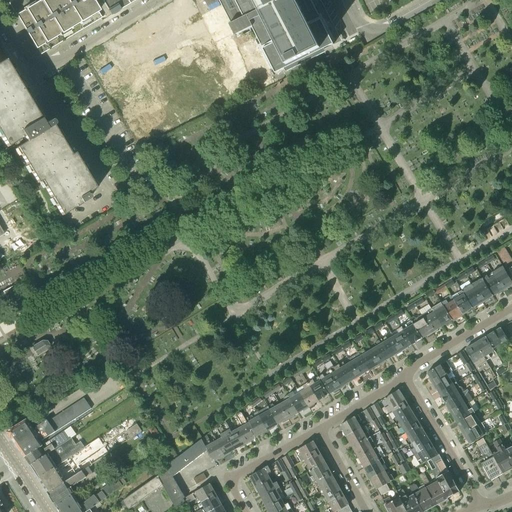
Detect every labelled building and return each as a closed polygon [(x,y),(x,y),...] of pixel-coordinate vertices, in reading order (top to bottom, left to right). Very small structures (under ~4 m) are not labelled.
[(18,14),(16,15),(37,49),(98,12),(90,0),(42,0),(19,14),(18,14)] [(321,19),(311,0),(219,0),(231,23),(229,24),(235,35),(252,27),(275,73),(333,44),(332,42),(321,19)] [(235,36),(235,35),(229,24),(222,9),(151,46),(187,117),(266,79),(253,53),(203,77),(202,78),(192,57),(235,36)] [(0,133),(2,137),(1,137),(7,148),(20,141),(22,145),(17,149),(17,150),(18,149),(22,155),(21,156),(28,167),(29,166),(33,172),(31,173),(38,184),(42,182),(46,188),(45,189),(52,199),(53,199),(57,205),(55,205),(62,217),(82,204),(89,199),(90,198),(90,197),(89,195),(88,195),(87,195),(96,189),(95,188),(94,188),(91,183),(92,182),(85,170),(84,171),(80,165),(81,164),(75,153),(70,156),(66,150),(67,149),(60,138),(59,139),(56,133),(57,132),(53,126),(54,124),(54,123),(53,122),(52,121),(51,120),(50,120),(40,103),(33,107),(5,60),(0,62),(0,133)] [(485,260),(487,265),(495,260),(495,259),(492,255),(485,260)] [(492,273),(494,276),(503,291),(508,288),(509,286),(511,284),(511,282),(503,267),(492,273)] [(465,272),(467,277),(475,272),(473,268),(465,272)] [(467,277),(465,272),(457,277),(459,281),(467,277)] [(503,291),(494,276),(489,279),(487,276),(482,279),(493,296),(497,294),(499,294),(503,291)] [(444,284),(447,289),(454,284),(451,279),(444,284)] [(493,296),(482,279),(477,282),(479,285),(474,288),(483,304),(488,300),(489,298),(493,296)] [(447,289),(444,284),(434,290),(437,295),(447,289)] [(14,285),(3,291),(10,304),(21,298),(14,285)] [(483,304),(474,288),(468,292),(466,288),(462,291),(472,308),(476,306),(478,307),(483,304)] [(427,298),(435,293),(433,289),(425,294),(427,298)] [(472,308),(462,291),(457,294),(459,297),(454,300),(463,316),(468,313),(468,311),(472,308)] [(414,303),(417,307),(424,302),(422,298),(414,303)] [(463,316),(454,300),(448,304),(446,301),(442,303),(452,320),(457,318),(459,318),(463,316)] [(417,307),(414,303),(406,308),(409,312),(417,307)] [(452,320),(442,303),(431,309),(442,327),(446,324),(448,325),(451,323),(452,321),(452,320)] [(442,327),(431,309),(426,312),(428,315),(423,319),(432,334),(437,331),(438,329),(442,327)] [(402,310),(394,315),(396,319),(404,314),(402,310)] [(432,334),(423,319),(420,313),(409,319),(411,322),(412,325),(417,331),(421,339),(426,337),(427,337),(432,334)] [(396,319),(394,315),(386,320),(389,324),(396,319)] [(377,330),(384,326),(382,322),(375,326),(377,330)] [(412,325),(411,322),(401,328),(411,345),(415,342),(417,343),(421,341),(421,339),(417,331),(412,325)] [(366,337),(374,332),(372,328),(364,333),(366,337)] [(411,345),(401,328),(390,334),(402,352),(407,349),(408,347),(411,345)] [(501,329),(486,337),(493,349),(508,341),(501,329)] [(356,343),(364,338),(362,334),(354,339),(356,343)] [(402,352),(390,334),(381,340),(391,357),(395,355),(397,355),(402,352)] [(494,351),(493,349),(486,337),(476,343),(486,361),(490,358),(488,355),(494,351)] [(368,347),(379,366),(385,362),(386,360),(390,358),(380,340),(368,347)] [(41,341),(31,348),(36,356),(47,350),(48,346),(46,342),(41,341)] [(349,342),(341,347),(344,351),(351,346),(349,342)] [(486,361),(476,343),(465,350),(479,372),(489,366),(486,361)] [(344,351),(341,347),(333,352),(336,355),(344,351)] [(358,353),(369,371),(373,368),(374,369),(379,366),(368,347),(358,353)] [(464,366),(465,365),(469,362),(463,351),(457,355),(464,366)] [(348,359),(359,378),(364,375),(365,373),(369,371),(358,353),(348,359)] [(321,359),(323,363),(331,358),(329,354),(321,359)] [(323,363),(321,359),(313,364),(315,368),(323,363)] [(338,365),(348,383),(353,380),(354,381),(359,378),(348,359),(338,365)] [(431,384),(447,375),(452,372),(446,362),(427,373),(430,378),(429,379),(431,384)] [(469,362),(465,365),(470,373),(474,370),(469,362)] [(300,369),(302,373),(310,368),(308,364),(300,369)] [(328,371),(339,390),(344,387),(345,385),(348,383),(338,365),(328,371)] [(499,376),(506,371),(504,367),(496,372),(499,376)] [(302,373),(300,369),(291,374),(294,378),(302,373)] [(318,377),(328,395),(332,392),(334,393),(339,390),(328,371),(318,377)] [(477,384),(482,382),(477,374),(473,376),(477,384)] [(447,375),(431,384),(435,390),(437,389),(439,393),(456,383),(453,379),(450,380),(447,375)] [(285,386),(293,381),(290,377),(283,382),(285,386)] [(307,384),(318,401),(322,399),(324,399),(328,397),(328,395),(318,377),(307,384)] [(486,389),(482,382),(477,384),(482,392),(486,389)] [(490,390),(495,387),(492,382),(487,385),(490,390)] [(456,383),(439,393),(442,398),(441,399),(443,403),(445,403),(462,393),(463,392),(463,390),(462,388),(460,387),(459,388),(456,383)] [(271,389),(274,393),(281,388),(279,384),(271,389)] [(318,401),(307,384),(298,390),(299,393),(309,408),(314,405),(315,403),(318,401)] [(274,393),(271,389),(263,394),(266,398),(274,393)] [(299,393),(298,390),(287,396),(293,405),(298,413),(302,411),(304,411),(309,408),(299,393)] [(384,399),(392,412),(407,403),(404,399),(399,390),(384,399)] [(462,393),(445,403),(448,408),(447,410),(450,414),(465,405),(472,400),(467,392),(469,392),(468,390),(462,393)] [(494,402),(498,399),(493,391),(489,394),(494,402)] [(293,405),(287,396),(277,402),(288,420),(294,417),(294,416),(298,413),(293,405)] [(254,408),(262,401),(259,397),(251,404),(254,408)] [(21,450),(25,457),(42,445),(39,439),(40,439),(41,441),(91,409),(84,399),(48,423),(47,421),(38,427),(39,429),(35,432),(31,426),(27,420),(8,432),(11,438),(12,437),(17,445),(20,451),(21,450)] [(503,407),(498,399),(494,402),(498,410),(503,407)] [(267,408),(278,425),(282,423),(283,424),(288,420),(277,402),(267,408)] [(407,403),(392,412),(395,418),(393,420),(395,425),(413,414),(410,409),(407,403)] [(469,403),(465,405),(450,414),(453,420),(455,420),(457,423),(475,413),(469,403)] [(377,418),(381,416),(383,415),(377,404),(371,407),(377,418)] [(258,413),(268,431),(274,429),(274,428),(278,425),(267,408),(258,413)] [(370,423),(371,422),(376,419),(369,408),(363,412),(370,423)] [(237,430),(246,445),(251,442),(251,440),(256,438),(242,413),(237,415),(243,427),(237,430)] [(268,431),(258,413),(257,414),(257,413),(247,418),(257,436),(262,433),(263,434),(268,431)] [(475,413),(457,423),(460,428),(459,430),(462,435),(477,425),(474,420),(477,418),(475,413)] [(413,414),(395,425),(398,429),(401,427),(404,433),(419,424),(417,419),(416,419),(413,414)] [(343,432),(346,437),(360,428),(357,423),(361,421),(358,415),(341,425),(344,430),(343,432)] [(503,425),(507,423),(503,415),(499,418),(503,425)] [(381,416),(377,418),(382,426),(386,423),(381,416)] [(380,427),(376,419),(371,422),(376,430),(380,427)] [(222,427),(235,449),(239,447),(240,448),(246,445),(237,430),(232,433),(227,423),(222,427)] [(504,433),(511,430),(508,423),(501,427),(504,433)] [(137,424),(126,431),(131,438),(141,431),(137,424)] [(419,424),(404,433),(408,440),(405,441),(408,446),(426,436),(422,430),(423,429),(419,424)] [(477,425),(462,435),(465,440),(468,440),(470,444),(487,434),(484,429),(481,431),(477,425)] [(217,442),(225,456),(230,453),(231,452),(235,449),(222,427),(218,430),(220,433),(215,436),(217,442)] [(360,428),(346,437),(349,443),(351,443),(352,446),(370,436),(368,433),(364,435),(360,428)] [(42,445),(25,457),(31,465),(70,440),(64,431),(49,441),(50,442),(43,446),(42,445)] [(391,442),(395,440),(390,431),(386,433),(391,442)] [(384,443),(388,441),(384,433),(379,435),(384,443)] [(202,440),(209,452),(214,461),(219,459),(220,459),(225,456),(217,442),(212,445),(207,436),(202,440)] [(370,436),(352,446),(356,452),(355,453),(357,457),(376,447),(370,436)] [(426,436),(408,446),(411,451),(414,449),(417,454),(433,445),(429,440),(428,440),(426,436)] [(72,438),(70,440),(31,465),(39,478),(85,448),(81,442),(76,445),(72,438)] [(100,439),(85,448),(39,478),(49,494),(67,482),(60,471),(70,465),(76,475),(89,468),(93,466),(92,465),(109,454),(100,439)] [(209,452),(202,440),(168,466),(171,469),(169,470),(173,477),(207,452),(207,453),(209,452)] [(395,440),(391,442),(395,450),(399,448),(395,440)] [(493,456),(503,474),(505,473),(506,475),(511,472),(510,470),(511,469),(511,461),(506,451),(500,440),(494,444),(499,453),(493,456)] [(392,449),(388,441),(384,443),(388,451),(392,449)] [(301,463),(305,461),(319,453),(313,442),(295,451),(301,463)] [(503,474),(493,456),(487,444),(480,448),(485,457),(487,456),(489,460),(482,464),(491,481),(503,474)] [(433,445),(417,454),(414,456),(420,466),(427,462),(438,456),(434,450),(435,449),(433,445)] [(376,447),(357,457),(361,464),(363,464),(364,467),(381,457),(376,447)] [(402,462),(406,460),(402,452),(397,454),(402,462)] [(307,473),(325,462),(319,453),(305,461),(308,467),(305,469),(307,473)] [(395,464),(399,461),(395,454),(391,457),(395,464)] [(289,470),(293,468),(295,466),(289,455),(282,458),(289,470)] [(436,478),(448,498),(460,492),(439,455),(438,456),(427,462),(436,478)] [(381,457),(364,467),(368,473),(367,475),(369,479),(385,471),(382,466),(385,464),(381,457)] [(281,474),(283,473),(287,471),(281,459),(274,463),(281,474)] [(316,481),(330,473),(325,462),(307,473),(310,478),(313,476),(316,481)] [(403,465),(407,473),(411,471),(407,463),(403,465)] [(407,473),(403,465),(399,467),(403,475),(407,473)] [(252,483),(255,488),(271,480),(268,473),(271,472),(268,466),(250,477),(253,481),(252,483)] [(67,482),(49,494),(57,507),(64,502),(75,496),(73,494),(75,493),(72,488),(92,474),(89,468),(76,475),(67,482)] [(159,478),(163,486),(175,508),(187,502),(185,498),(173,477),(169,470),(159,478)] [(385,471),(369,479),(373,485),(374,485),(377,490),(386,484),(394,480),(392,475),(388,477),(385,471)] [(319,494),(336,484),(330,473),(316,481),(320,488),(316,490),(319,494)] [(424,485),(436,505),(448,498),(436,478),(429,482),(424,473),(419,476),(424,485)] [(204,474),(194,479),(197,485),(207,479),(204,474)] [(163,486),(159,478),(158,477),(123,501),(127,507),(128,510),(163,486)] [(64,502),(57,507),(60,511),(87,511),(100,503),(123,487),(118,479),(101,490),(102,492),(96,496),(95,495),(85,502),(81,507),(75,496),(64,502)] [(295,481),(300,489),(304,487),(300,479),(295,481)] [(271,480),(255,488),(258,493),(259,493),(262,498),(280,488),(277,484),(274,485),(271,480)] [(289,485),(294,493),(298,490),(293,482),(289,485)] [(199,498),(202,503),(218,495),(214,489),(213,489),(210,484),(185,498),(187,502),(188,503),(199,498)] [(328,503),(343,495),(336,484),(319,494),(322,499),(325,497),(328,503)] [(386,484),(377,490),(381,496),(390,491),(386,484)] [(414,495),(424,511),(436,505),(424,485),(418,488),(417,486),(411,490),(414,495)] [(304,487),(300,489),(304,498),(309,495),(304,487)] [(280,488),(262,498),(264,502),(264,503),(267,509),(285,498),(282,493),(280,488)] [(298,490),(294,493),(298,501),(303,499),(298,490)] [(400,497),(408,511),(423,511),(424,511),(414,495),(407,498),(403,491),(400,490),(397,492),(400,497)] [(218,495),(202,503),(205,509),(198,511),(210,511),(222,505),(220,501),(220,499),(218,495)] [(337,511),(349,505),(343,495),(328,503),(331,509),(328,511),(337,511)] [(408,511),(400,497),(390,502),(388,498),(383,501),(388,511),(408,511)] [(285,498),(267,509),(268,511),(286,511),(291,509),(288,504),(285,498)] [(312,511),(316,509),(312,501),(307,503),(312,511)] [(98,511),(97,509),(102,506),(100,503),(87,511),(98,511)]
